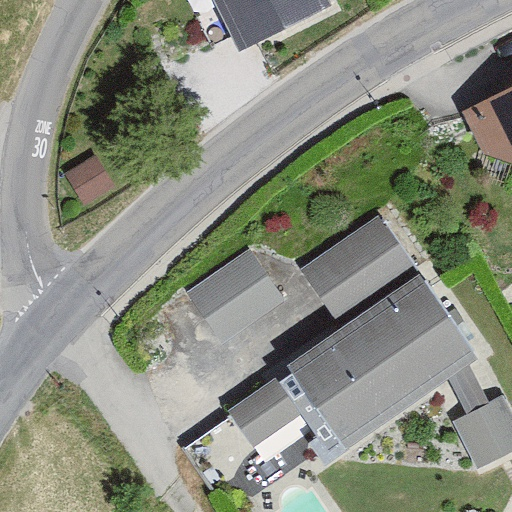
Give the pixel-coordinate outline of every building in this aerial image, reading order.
[(329,0),(214,0),(241,51),(333,5),(329,0)] [(511,85),(462,111),(483,158),(511,168),(511,85)] [(114,190),(96,159),(66,177),(84,207),(114,190)] [(420,272),(381,217),(299,275),(338,330),(420,272)] [(285,305),(249,254),(187,297),(223,349),(285,305)] [(477,369),(419,284),(288,374),(346,458),(477,369)] [(230,415),(254,451),(301,420),(276,384),(230,415)] [(511,456),(511,415),(504,399),(454,425),(479,473),(511,456)]
